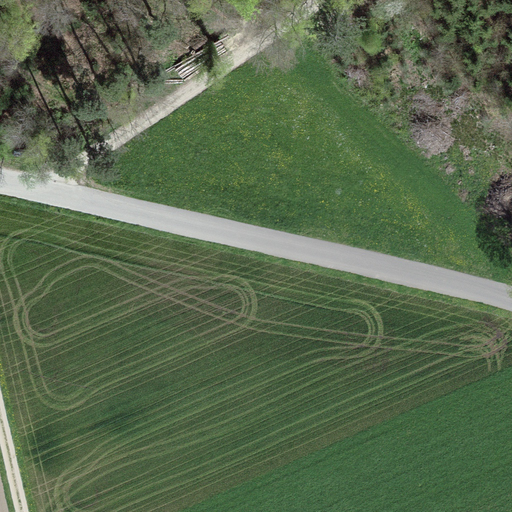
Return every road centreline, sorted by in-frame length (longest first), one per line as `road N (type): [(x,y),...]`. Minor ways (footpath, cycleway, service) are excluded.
road 1 (unclassified): [(511,298),(0,181)]
road 2 (track): [(56,193),(101,150),(328,0)]
